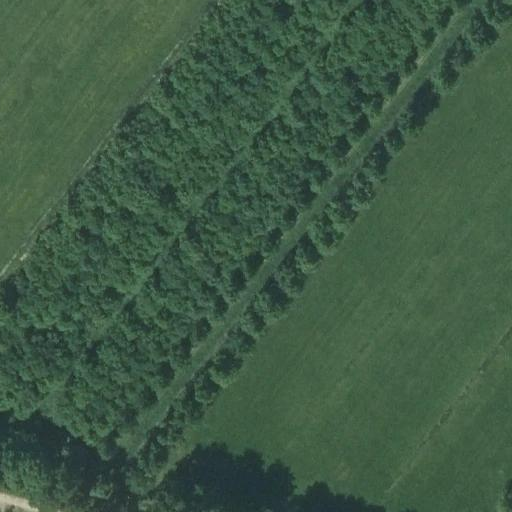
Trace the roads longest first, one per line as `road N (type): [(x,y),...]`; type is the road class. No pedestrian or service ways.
road 1 (track): [(87,481),(464,0)]
road 2 (track): [(0,456),(196,511)]
